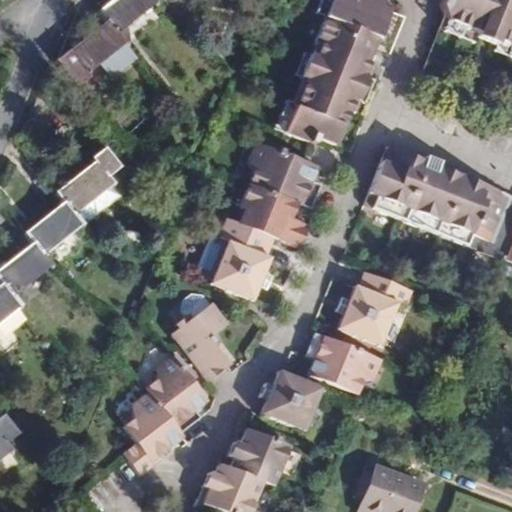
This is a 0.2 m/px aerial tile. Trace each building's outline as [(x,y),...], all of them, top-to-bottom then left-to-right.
[(111,0),(98,11),(107,22),(56,62),(75,88),(87,78),(85,75),(123,43),(115,33),(154,3),(150,0),(111,0)] [(295,106),(285,135),(299,141),(313,146),(316,141),(334,148),(348,114),(353,115),(358,103),(367,80),(372,68),(365,65),(366,62),(372,46),(375,40),(378,41),(390,13),(382,9),(386,0),(332,0),(324,20),(313,46),(315,48),(312,58),(308,56),(298,79),(302,82),(292,105),(295,106)] [(324,20),(332,0),(319,0),(313,15),(324,20)] [(511,0),(441,0),(439,7),(446,23),(463,29),(500,44),(509,48),(511,48),(511,0)] [(460,38),(463,29),(446,23),(444,32),(460,38)] [(390,55),(372,46),(366,62),(384,68),(390,55)] [(293,76),(298,79),(308,56),(302,54),(293,76)] [(367,80),(358,103),(363,105),(371,82),(367,80)] [(272,131),(285,135),(295,106),(292,105),(283,102),(272,131)] [(311,212),(321,187),(311,184),(317,169),(255,144),(246,166),(252,171),(237,208),(243,211),(237,226),(261,236),(273,240),(277,242),(286,219),(291,221),(297,206),(311,212)] [(502,265),(511,237),(511,199),(448,173),(437,168),(439,163),(423,158),(421,162),(385,148),(362,207),(424,233),(502,265)] [(117,168),(105,149),(89,160),(93,164),(54,194),(62,204),(23,234),(31,244),(0,268),(0,283),(1,285),(0,286),(0,320),(18,307),(10,296),(50,266),(41,256),(80,225),(72,215),(111,185),(106,177),(117,168)] [(308,228),(291,221),(286,219),(277,242),(298,251),(308,228)] [(261,236),(237,226),(225,222),(224,226),(259,240),(271,245),(273,240),(261,236)] [(271,260),(265,257),(271,245),(259,240),(224,226),(218,239),(225,243),(207,286),(253,304),(259,288),(265,274),(271,260)] [(265,274),(259,288),(267,291),(271,278),(265,274)] [(335,331),(378,347),(396,304),(402,289),(362,274),(357,289),(352,288),(347,302),(341,316),(335,331)] [(402,289),(396,304),(405,308),(412,292),(402,289)] [(335,313),(341,316),(347,302),(340,299),(335,313)] [(168,336),(206,385),(227,368),(205,341),(225,324),(211,304),(183,324),(176,330),(168,336)] [(172,326),(176,330),(183,324),(180,320),(172,326)] [(307,377),(358,397),(365,380),(374,359),(314,335),(304,357),(312,361),(307,377)] [(129,406),(132,420),(122,427),(133,444),(121,453),(138,477),(160,460),(156,456),(184,438),(182,435),(201,419),(195,412),(205,404),(170,357),(152,371),(155,378),(145,387),(148,391),(129,406)] [(374,359),(365,380),(372,382),(380,362),(374,359)] [(275,373),(269,387),(264,401),(258,416),(303,433),(320,390),(275,373)] [(264,401),(269,387),(263,384),(256,398),(264,401)] [(3,444),(16,434),(2,416),(0,417),(0,459),(9,453),(3,444)] [(207,474),(202,486),(255,506),(263,484),(274,487),(289,448),(243,430),(242,433),(238,446),(232,443),(226,458),(232,460),(228,469),(217,466),(214,476),(207,474)] [(237,430),(232,443),(238,446),(242,433),(237,430)] [(411,511),(421,486),(373,468),(358,509),(366,511),(411,511)] [(252,511),(255,506),(202,486),(201,489),(206,491),(200,505),(220,511),(252,511)]
